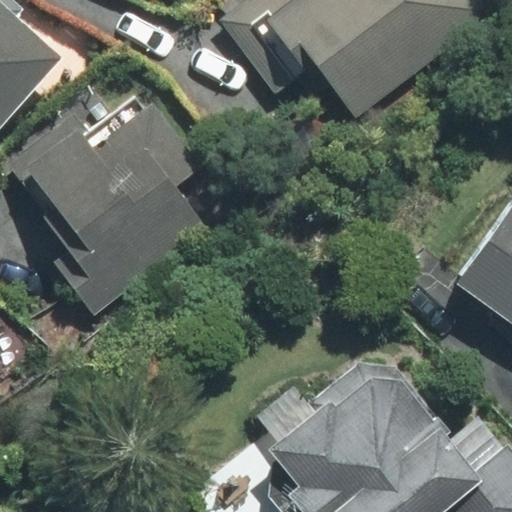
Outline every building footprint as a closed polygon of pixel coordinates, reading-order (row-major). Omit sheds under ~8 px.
[(0,0),(0,125),(59,64),(13,21),(23,10),(11,0),(0,0)] [(351,122),(492,17),(479,0),(242,0),(205,28),(264,106),(312,71),(351,122)] [(83,113),(5,168),(42,220),(26,232),(79,306),(118,279),(128,292),(206,236),(182,202),(203,187),(146,106),(101,138),(83,113)] [(511,202),(510,201),(448,293),(511,336),(511,202)] [(359,359),(306,408),(291,392),(256,424),(271,440),(259,451),(298,493),(287,502),(295,511),(511,511),(511,463),(474,422),(443,450),(359,359)]
